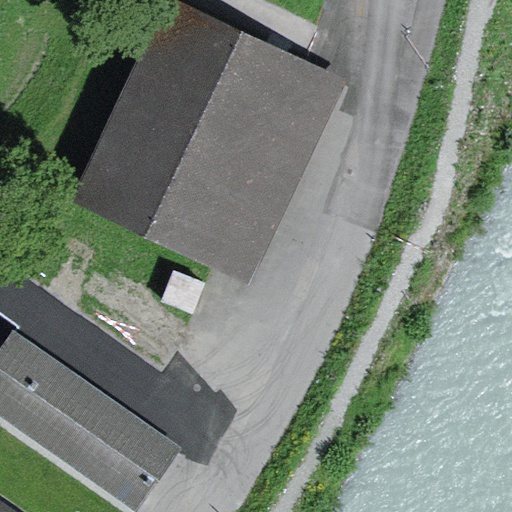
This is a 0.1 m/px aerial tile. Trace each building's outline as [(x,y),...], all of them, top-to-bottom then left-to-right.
[(172,4),(81,195),(213,258),(304,66),(172,4)] [(174,272),(166,287),(195,301),(202,286),(174,272)] [(26,312),(70,342),(90,312),(47,282),(26,312)] [(0,349),(0,409),(137,505),(176,449),(11,333),(0,349)] [(162,373),(145,398),(173,417),(191,393),(162,373)]
